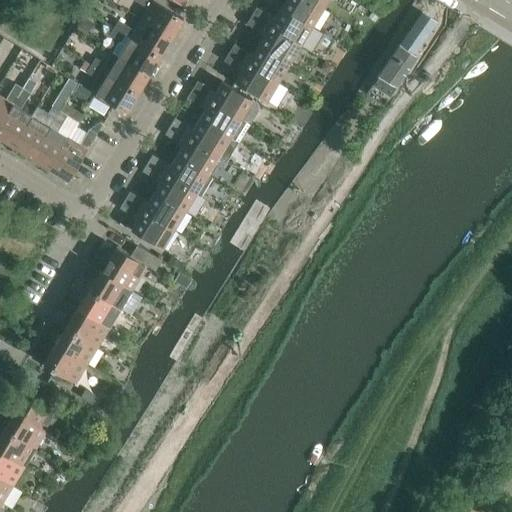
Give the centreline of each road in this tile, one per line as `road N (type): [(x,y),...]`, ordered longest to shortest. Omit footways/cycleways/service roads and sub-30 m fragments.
road 1 (unclassified): [(126,511),(357,167),(478,10)]
road 2 (track): [(389,511),(472,302),(511,250)]
road 3 (residential): [(219,0),(87,213)]
road 4 (track): [(472,302),(402,392),(339,511)]
